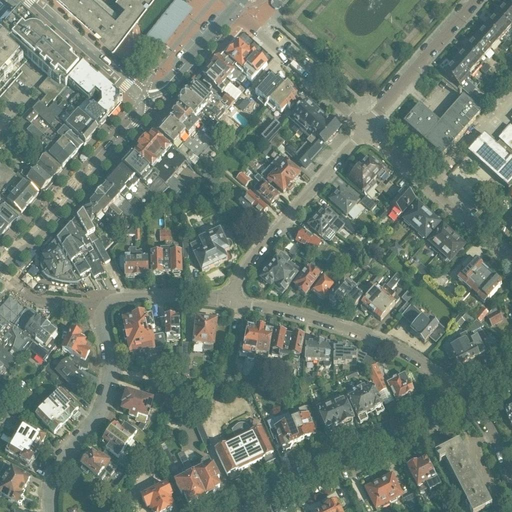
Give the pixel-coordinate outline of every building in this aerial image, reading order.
[(65,0),(114,44),(148,0),(65,0)] [(160,47),(161,47),(187,7),(177,0),(176,0),(147,37),(160,47)] [(272,0),(272,1),(271,2),(271,3),(271,4),(271,5),(271,6),(272,7),(272,8),(273,9),(274,9),(275,10),(276,10),(277,10),(278,9),(279,9),(280,9),(281,8),(281,7),(282,6),(282,5),(282,4),(282,3),(282,2),(281,1),(280,0),(272,0)] [(511,29),(511,28),(511,7),(506,6),(502,11),(500,9),(495,15),(511,29)] [(501,41),(511,29),(495,15),(490,20),(492,22),(487,28),(501,41)] [(32,23),(30,21),(27,19),(24,18),(21,18),(17,20),(14,22),(2,36),(1,34),(0,35),(0,53),(18,69),(20,66),(27,58),(28,58),(28,59),(29,59),(32,62),(33,63),(38,68),(39,68),(42,71),(42,72),(43,72),(49,77),(49,78),(50,78),(48,80),(47,80),(61,93),(62,93),(68,86),(76,78),(84,68),(83,67),(32,22),(32,23)] [(491,52),(501,41),(487,28),(481,34),(479,32),(474,38),(491,52)] [(480,64),(491,52),(474,38),(469,44),(471,45),(466,51),(480,64)] [(224,54),(212,67),(227,81),(229,79),(232,82),(238,81),(241,83),(245,78),(252,83),(267,66),(238,41),(235,41),(224,54)] [(470,76),(480,64),(466,51),(460,58),(458,56),(454,62),(470,76)] [(0,82),(2,84),(3,85),(18,69),(0,53),(0,82)] [(459,88),(470,76),(454,62),(449,67),(450,69),(445,75),(449,79),(459,88)] [(212,67),(203,77),(207,80),(205,82),(211,88),(213,86),(222,94),(231,84),(227,81),(212,67)] [(76,78),(68,86),(76,93),(80,97),(87,103),(89,105),(107,121),(121,105),(121,101),(119,100),(119,99),(119,98),(118,99),(112,94),(113,93),(112,93),(106,88),(106,87),(105,88),(99,82),(100,81),(99,81),(98,82),(92,76),(93,76),(92,75),(92,76),(84,69),(85,69),(84,68),(76,78)] [(484,77),(489,81),(493,76),(488,72),(484,77)] [(269,103),(286,85),(284,85),(279,81),(276,81),(269,75),(259,85),(261,88),(256,94),(260,99),(258,102),(265,109),(269,103)] [(50,105),(51,105),(58,97),(62,93),(61,93),(47,80),(39,90),(47,97),(44,100),(50,105)] [(198,83),(189,94),(206,109),(210,112),(209,113),(211,115),(212,114),(217,119),(218,121),(224,115),(225,113),(227,111),(230,107),(225,102),(222,100),(222,101),(217,96),(216,97),(210,92),(209,93),(198,83)] [(236,83),(231,84),(242,93),(244,90),(236,83)] [(286,85),(269,103),(270,104),(267,107),(273,113),(276,110),(281,114),(287,108),(290,110),(299,100),(292,93),(293,92),(293,90),(288,85),(286,85)] [(62,93),(58,97),(64,102),(71,108),(73,106),(99,129),(107,121),(89,105),(87,103),(80,97),(76,93),(68,86),(62,93)] [(179,107),(181,109),(184,111),(194,120),(208,132),(218,121),(217,119),(212,114),(211,115),(209,113),(210,112),(206,109),(189,94),(178,106),(179,107)] [(225,102),(230,107),(235,102),(227,95),(225,98),(222,100),(225,102)] [(474,95),(471,98),(479,106),(482,102),(474,95)] [(442,157),(481,113),(464,97),(440,124),(420,106),(421,104),(421,105),(422,104),(421,104),(404,124),(442,157)] [(46,110),(46,111),(51,105),(50,105),(44,100),(40,104),(40,105),(46,110)] [(244,112),(251,104),(246,100),(239,108),(244,112)] [(71,108),(64,102),(58,109),(65,115),(59,122),(85,145),(98,131),(71,108)] [(301,130),(316,112),(306,103),(290,121),(301,130)] [(504,184),(511,175),(511,103),(480,139),(494,151),(482,165),(504,184)] [(77,155),(83,147),(56,122),(57,120),(52,116),(46,111),(46,110),(40,105),(39,104),(33,112),(32,112),(44,124),(49,129),(53,133),(62,140),(62,141),(63,142),(77,155)] [(169,122),(203,152),(210,144),(215,139),(208,132),(194,120),(184,111),(181,109),(169,122)] [(22,119),(32,128),(45,140),(48,137),(48,138),(53,133),(49,129),(44,124),(32,112),(33,112),(31,110),(22,119)] [(315,135),(322,128),(326,123),(327,122),(316,112),(301,130),(296,135),(300,138),(305,134),(311,139),(315,135)] [(60,139),(57,142),(54,139),(53,142),(50,140),(48,142),(45,140),(32,128),(22,119),(15,127),(35,145),(37,143),(43,148),(44,147),(49,152),(46,156),(63,170),(77,155),(63,142),(60,139)] [(203,152),(169,122),(168,120),(165,124),(166,125),(164,128),(163,127),(162,127),(163,128),(194,156),(197,158),(203,152)] [(282,129),(274,121),(260,136),(268,144),(282,129)] [(315,135),(327,146),(339,132),(329,123),(328,124),(326,123),(322,128),(315,135)] [(194,156),(163,128),(162,127),(161,128),(163,129),(160,132),(159,131),(156,134),(157,135),(177,153),(187,162),(190,159),(191,160),(194,156)] [(144,144),(176,174),(186,163),(174,152),(167,147),(153,134),(144,144)] [(269,144),(277,152),(285,142),(277,135),(269,144)] [(305,169),(327,146),(315,135),(311,139),(298,154),(291,147),(287,152),(305,169)] [(172,178),(176,174),(144,144),(132,157),(148,171),(163,184),(169,190),(176,195),(183,187),(172,178)] [(265,149),(270,154),(273,150),(269,146),(265,149)] [(46,176),(49,180),(52,182),(62,171),(47,158),(45,157),(39,151),(36,154),(43,161),(37,168),(46,176)] [(148,171),(132,157),(123,168),(146,189),(155,197),(158,200),(169,190),(163,184),(148,171)] [(272,166),(278,171),(292,184),(300,176),(286,162),(280,157),(272,166)] [(363,166),(359,170),(373,182),(377,178),(380,181),(386,175),(382,172),(367,158),(362,164),(363,166)] [(0,199),(18,179),(19,178),(16,176),(17,176),(16,175),(9,170),(8,169),(8,168),(7,167),(0,161),(0,160),(0,161),(0,160),(0,199)] [(21,176),(41,194),(52,182),(49,180),(48,181),(39,172),(40,171),(32,165),(31,166),(33,168),(32,169),(29,167),(21,176)] [(290,192),(294,188),(294,186),(292,184),(278,171),(272,166),(262,177),(268,183),(269,183),(271,185),(272,184),(283,194),(286,190),(289,192),(290,192)] [(150,203),(155,197),(146,189),(123,168),(117,174),(130,185),(150,203)] [(363,193),(367,196),(376,185),(373,182),(359,170),(359,169),(354,175),(352,175),(349,178),(350,179),(349,180),(363,193)] [(150,203),(130,185),(117,174),(112,179),(125,190),(131,196),(134,199),(145,209),(150,203)] [(236,180),(245,188),(251,182),(242,174),(236,180)] [(273,206),(275,204),(274,203),(279,198),(266,186),(267,185),(258,176),(254,180),(259,184),(253,190),(258,195),(271,207),(272,206),(273,206)] [(207,181),(219,193),(224,188),(211,177),(207,181)] [(38,197),(18,179),(0,199),(0,201),(19,218),(38,197)] [(134,199),(131,196),(125,190),(112,179),(107,185),(141,216),(146,210),(145,209),(134,199)] [(387,195),(394,187),(390,184),(386,188),(381,184),(379,187),(383,191),(387,195)] [(132,225),(141,216),(107,185),(99,194),(132,225)] [(394,187),(387,195),(392,199),(398,191),(394,187)] [(351,201),(339,191),(329,202),(347,217),(359,202),(354,198),(351,201)] [(408,196),(404,193),(405,192),(404,191),(391,206),(395,209),(392,213),(398,219),(401,215),(402,215),(414,202),(413,201),(413,200),(409,196),(408,196)] [(123,234),(129,228),(132,225),(99,194),(90,204),(91,204),(109,221),(123,234)] [(267,211),(249,195),(244,200),(243,200),(239,205),(258,221),(262,217),(264,217),(266,215),(266,213),(267,211)] [(366,198),(360,204),(371,213),(376,207),(366,198)] [(0,201),(0,240),(17,221),(19,218),(0,201)] [(105,252),(123,234),(109,221),(91,204),(90,205),(88,206),(86,208),(85,210),(86,212),(87,212),(84,215),(95,234),(105,252)] [(415,231),(429,216),(424,212),(425,210),(421,207),(419,207),(418,206),(404,221),(415,231)] [(492,227),(496,223),(494,222),(496,220),(492,217),(498,209),(494,206),(483,219),(492,227)] [(342,224),(324,208),(320,212),(319,212),(317,215),(317,217),(316,217),(333,232),(334,233),(342,224)] [(382,220),(387,214),(384,211),(378,217),(382,220)] [(95,234),(84,215),(83,213),(77,219),(88,238),(91,237),(94,242),(93,243),(105,264),(110,261),(105,252),(95,234)] [(429,216),(415,231),(425,240),(439,225),(438,224),(438,222),(434,219),(433,219),(429,216)] [(333,232),(316,217),(315,218),(314,218),(311,221),(311,223),(308,227),(321,239),(324,235),(327,238),(332,232),(334,233),(333,232)] [(94,264),(98,261),(85,240),(88,238),(77,219),(72,226),(94,264)] [(95,281),(102,281),(93,264),(94,264),(72,226),(66,232),(91,273),(95,281)] [(135,237),(135,230),(135,227),(124,237),(135,237)] [(440,254),(454,238),(450,234),(450,233),(446,229),(445,230),(443,229),(430,244),(430,245),(428,247),(433,251),(434,249),(440,254)] [(91,273),(66,232),(66,231),(57,241),(68,258),(71,264),(76,261),(78,265),(74,268),(81,279),(91,273)] [(199,241),(199,242),(190,246),(195,256),(194,257),(196,261),(195,262),(198,267),(199,266),(202,273),(204,273),(206,273),(209,271),(209,270),(214,268),(216,268),(219,267),(220,265),(227,262),(224,254),(230,251),(231,251),(232,249),(232,248),(232,247),(232,245),(231,243),(230,242),(229,242),(228,242),(226,242),(225,242),(220,231),(199,241)] [(328,248),(302,232),(296,242),(323,257),(326,253),(330,256),(331,255),(337,258),(340,252),(330,246),(328,248)] [(454,238),(440,254),(441,255),(440,257),(445,261),(446,260),(450,263),(464,248),(460,244),(460,242),(456,239),(455,239),(454,238)] [(64,261),(68,258),(57,241),(43,256),(43,257),(42,268),(44,267),(46,266),(48,269),(64,261)] [(394,254),(399,249),(395,245),(390,250),(394,254)] [(137,277),(136,252),(136,249),(129,249),(130,252),(130,257),(121,258),(119,259),(120,269),(121,270),(125,270),(126,279),(134,278),(134,277),(137,277)] [(399,249),(394,254),(398,258),(403,252),(399,249)] [(167,275),(166,251),(161,252),(161,250),(152,251),(152,256),(153,276),(155,278),(160,278),(162,275),(167,275)] [(166,251),(167,275),(172,275),(174,277),(179,277),(181,275),(180,255),(180,250),(171,251),(166,251)] [(136,252),(137,277),(139,277),(139,278),(148,278),(147,260),(147,257),(142,257),(141,252),(136,252)] [(271,288),(274,285),(286,268),(288,265),(290,263),(280,256),(268,273),(267,272),(262,279),(262,282),(263,282),(271,288)] [(364,265),(369,269),(376,260),(371,257),(364,265)] [(474,262),(469,257),(462,265),(467,270),(467,271),(465,270),(462,273),(462,275),(461,277),(458,281),(471,293),(488,275),(482,269),(483,269),(482,266),(478,262),(475,262),(474,262)] [(82,282),(81,279),(74,268),(78,265),(76,261),(71,264),(68,258),(64,261),(48,269),(50,272),(47,273),(46,275),(47,276),(52,279),(57,281),(63,282),(69,282),(71,283),(82,282)] [(286,268),(274,285),(278,288),(275,291),(282,296),(285,293),(297,277),(299,273),(288,265),(286,268)] [(299,291),(298,292),(305,298),(319,279),(319,278),(322,274),(311,265),(295,287),(299,291)] [(415,271),(420,275),(424,271),(425,271),(426,270),(420,265),(415,271)] [(424,271),(420,275),(426,280),(430,275),(425,271),(424,271)] [(494,280),(488,275),(471,293),(484,305),(487,302),(488,302),(502,287),(501,284),(497,280),(494,279),(494,280)] [(385,290),(380,286),(361,309),(361,311),(364,314),(367,314),(370,317),(393,289),(401,280),(396,276),(385,290)] [(323,300),(326,296),(333,286),(322,278),(318,282),(319,283),(313,292),(317,296),(317,297),(320,300),(322,300),(323,300)] [(443,278),(429,282),(439,291),(448,282),(443,278)] [(342,286),(341,285),(329,299),(329,302),(333,306),(336,305),(336,304),(340,307),(349,296),(354,290),(357,287),(352,283),(351,285),(346,280),(342,286)] [(354,290),(349,296),(340,307),(346,313),(349,309),(353,312),(365,297),(369,292),(371,293),(376,288),(371,284),(366,289),(366,288),(363,289),(358,285),(357,287),(354,290)] [(407,304),(414,296),(412,294),(408,292),(401,300),(406,304),(407,304)] [(400,301),(391,294),(372,318),(378,323),(400,301)] [(459,306),(464,301),(459,296),(454,303),(459,307),(459,306)] [(410,307),(407,304),(406,304),(398,313),(402,317),(410,307)] [(423,318),(415,312),(410,307),(402,317),(407,321),(414,328),(410,332),(411,332),(410,334),(414,337),(416,336),(424,344),(429,338),(435,343),(445,333),(439,328),(438,329),(424,317),(423,318)] [(474,319),(481,324),(489,314),(482,308),(474,319)] [(10,357),(17,363),(20,365),(23,361),(17,356),(28,341),(30,342),(26,347),(29,349),(29,350),(47,326),(37,318),(38,316),(32,312),(25,312),(14,329),(0,316),(0,335),(4,339),(5,340),(5,353),(10,357)] [(486,318),(491,326),(492,328),(503,322),(498,312),(486,318)] [(146,318),(145,315),(124,320),(125,323),(124,323),(126,333),(135,331),(136,334),(142,333),(144,339),(163,334),(162,328),(155,330),(152,317),(146,318)] [(180,340),(179,318),(179,316),(174,316),(167,317),(167,318),(166,318),(166,319),(160,319),(162,328),(167,328),(167,337),(168,337),(168,342),(174,342),(174,340),(180,340)] [(215,323),(215,321),(207,320),(207,322),(197,321),(194,345),(204,346),(203,352),(213,353),(216,323),(215,323)] [(484,328),(480,325),(476,322),(466,334),(467,336),(484,328)] [(29,350),(29,349),(28,350),(44,361),(60,342),(56,339),(59,336),(57,334),(57,333),(58,330),(54,327),(51,329),(47,326),(29,350)] [(257,330),(248,329),(246,341),(244,341),(242,342),(240,355),(249,357),(248,361),(248,365),(245,365),(243,375),(244,377),(251,378),(254,367),(261,329),(257,329),(257,330)] [(261,329),(254,367),(260,368),(261,364),(262,364),(262,360),(267,361),(268,355),(269,355),(273,333),(264,331),(264,330),(261,329)] [(81,336),(80,333),(76,331),(74,332),(73,334),(72,333),(62,352),(70,356),(69,360),(74,362),(72,365),(82,369),(87,372),(89,365),(94,357),(89,354),(90,354),(85,352),(87,348),(84,346),(85,344),(83,343),(85,340),(80,337),(81,336)] [(135,331),(126,333),(123,333),(125,343),(128,342),(130,352),(139,350),(140,353),(155,350),(166,347),(163,334),(144,339),(142,333),(136,334),(135,331)] [(285,360),(289,337),(285,337),(285,336),(283,333),(278,332),(276,334),(272,352),(273,353),(272,357),(285,360)] [(486,346),(484,342),(486,341),(482,333),(474,337),(476,339),(468,343),(477,359),(479,358),(481,358),(484,357),(485,355),(491,352),(487,346),(486,346)] [(9,371),(10,372),(17,363),(10,357),(5,353),(5,340),(4,339),(0,335),(0,363),(0,364),(4,367),(5,367),(7,369),(9,371)] [(289,337),(285,360),(298,362),(299,357),(300,357),(303,339),(301,336),(297,335),(294,337),(294,338),(289,337)] [(461,346),(457,338),(449,343),(452,349),(449,350),(450,352),(446,354),(449,360),(453,358),(459,369),(470,363),(472,366),(479,363),(477,359),(468,343),(468,342),(461,346)] [(319,349),(320,344),(315,344),(314,342),(308,342),(306,344),(305,362),(318,363),(319,349)] [(319,349),(318,363),(324,363),(323,368),(331,369),(332,345),(323,345),(323,344),(320,344),(319,349)] [(356,366),(359,367),(366,357),(357,354),(349,353),(349,351),(346,351),(346,345),(334,345),(333,366),(345,367),(343,371),(349,372),(349,367),(356,367),(356,366)] [(359,367),(365,370),(371,360),(366,357),(359,367)] [(366,371),(370,379),(376,375),(382,378),(376,365),(377,363),(371,360),(365,370),(366,371)] [(87,382),(71,366),(67,361),(56,372),(52,368),(51,369),(49,366),(45,369),(55,379),(59,375),(76,393),(87,382)] [(0,380),(0,381),(9,371),(7,369),(5,367),(4,367),(0,364),(0,363),(0,380)] [(230,378),(221,375),(217,394),(232,387),(233,381),(230,378)] [(376,375),(370,379),(378,395),(389,389),(396,402),(405,397),(407,401),(413,398),(411,394),(413,393),(412,391),(413,390),(411,387),(410,387),(404,376),(399,379),(397,378),(392,381),(392,382),(386,386),(382,378),(376,375)] [(303,398),(309,396),(303,381),(297,383),(303,398)] [(370,384),(363,388),(361,383),(355,386),(358,390),(370,413),(374,411),(376,416),(383,412),(381,408),(382,407),(381,404),(380,401),(378,400),(375,393),(375,392),(374,390),(373,390),(370,384)] [(365,416),(370,413),(358,390),(345,397),(349,403),(349,404),(350,406),(354,414),(355,416),(356,416),(357,419),(358,419),(360,424),(367,420),(365,416)] [(138,399),(139,394),(130,392),(129,396),(127,395),(124,406),(125,406),(123,412),(128,414),(127,417),(137,420),(136,422),(145,425),(152,403),(138,399)] [(48,405),(67,423),(79,411),(61,393),(48,405)] [(152,401),(165,405),(167,398),(155,394),(152,401)] [(330,405),(340,427),(345,425),(348,427),(351,425),(352,422),(351,419),(352,418),(351,416),(350,416),(346,408),(347,407),(346,406),(345,406),(341,397),(329,403),(328,401),(330,405)] [(332,431),(340,427),(330,405),(328,401),(316,407),(327,432),(332,430),(332,431)] [(48,405),(36,417),(54,435),(67,423),(48,405)] [(10,415),(14,409),(12,407),(10,408),(6,412),(10,415)] [(289,418),(299,443),(306,440),(311,442),(315,441),(316,437),(313,430),(316,429),(312,420),(309,421),(308,417),(310,416),(307,408),(298,411),(300,414),(290,418),(289,418)] [(212,429),(205,414),(199,417),(206,432),(212,429)] [(289,418),(290,418),(288,415),(267,423),(272,438),(273,437),(275,441),(276,441),(278,445),(280,444),(283,449),(286,452),(289,451),(292,446),(299,443),(289,418)] [(142,433),(127,422),(125,426),(123,424),(121,427),(117,424),(110,435),(127,447),(132,441),(137,445),(139,444),(146,450),(153,442),(141,433),(142,433)] [(20,423),(13,437),(17,440),(40,453),(44,446),(42,445),(46,438),(20,423)] [(205,449),(211,446),(201,424),(195,426),(205,449)] [(233,430),(250,466),(263,460),(265,465),(274,461),(272,456),(273,456),(261,431),(254,434),(247,427),(245,425),(242,425),(239,425),(237,427),(233,430)] [(237,472),(250,466),(233,430),(232,431),(237,442),(216,452),(227,477),(228,476),(230,482),(240,477),(237,472)] [(127,447),(110,435),(102,445),(106,448),(104,450),(106,451),(103,455),(117,465),(118,465),(125,470),(128,465),(119,459),(127,447)] [(40,453),(17,440),(9,454),(30,466),(33,460),(35,461),(40,453)] [(482,511),(491,507),(458,443),(444,451),(441,446),(436,448),(439,453),(434,455),(437,460),(436,461),(439,466),(444,463),(469,511),(482,511)] [(197,501),(205,497),(195,475),(193,471),(191,467),(183,453),(177,456),(185,470),(182,472),(184,476),(174,481),(183,499),(185,498),(190,507),(198,502),(197,501)] [(99,456),(97,459),(91,455),(89,455),(87,458),(87,460),(82,467),(83,468),(81,471),(87,476),(90,473),(101,481),(107,474),(110,477),(116,469),(99,456)] [(195,475),(205,497),(206,498),(215,494),(214,492),(219,489),(216,483),(219,481),(209,460),(201,464),(203,466),(193,471),(195,475)] [(435,480),(426,462),(417,466),(414,464),(409,467),(408,470),(420,495),(428,490),(430,493),(440,488),(436,479),(435,480)] [(0,478),(5,482),(25,493),(32,481),(5,465),(0,474),(0,478)] [(379,483),(378,484),(388,504),(401,497),(391,477),(385,481),(383,480),(380,482),(379,483)] [(25,493),(5,482),(5,483),(0,480),(0,496),(19,508),(20,506),(21,507),(25,500),(24,498),(22,497),(25,493)] [(151,511),(170,511),(171,511),(172,508),(168,499),(171,498),(169,494),(174,491),(170,484),(141,499),(146,509),(150,509),(151,511)] [(372,486),(371,488),(366,491),(376,511),(377,511),(381,510),(380,508),(388,504),(378,484),(377,485),(376,484),(372,486)] [(102,497),(106,507),(116,503),(111,493),(102,497)] [(409,497),(413,506),(418,503),(414,494),(409,497)] [(408,510),(414,507),(409,498),(404,501),(408,510)] [(339,511),(335,504),(332,503),(327,506),(326,508),(323,510),(322,508),(315,511),(339,511)]
